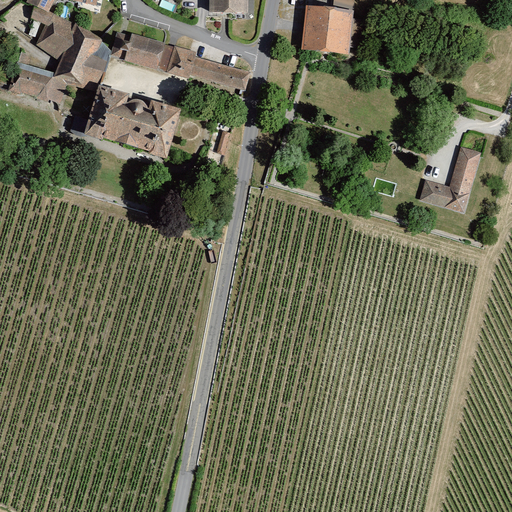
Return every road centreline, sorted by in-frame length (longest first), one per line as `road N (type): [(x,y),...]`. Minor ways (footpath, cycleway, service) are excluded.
road 1 (tertiary): [(263,57),(178,511)]
road 2 (unknown): [(115,69),(255,106)]
road 3 (residential): [(263,57),(130,0)]
